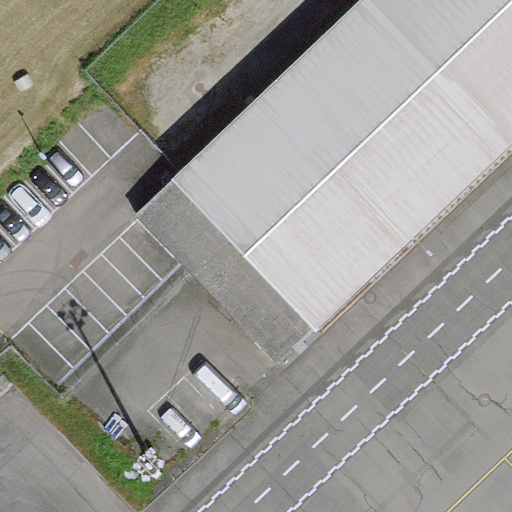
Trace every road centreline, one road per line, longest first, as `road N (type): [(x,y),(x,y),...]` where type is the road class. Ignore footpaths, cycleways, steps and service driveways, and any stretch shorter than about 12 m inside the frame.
road 1 (unclassified): [(0,300),(166,147)]
road 2 (track): [(322,0),(166,147)]
